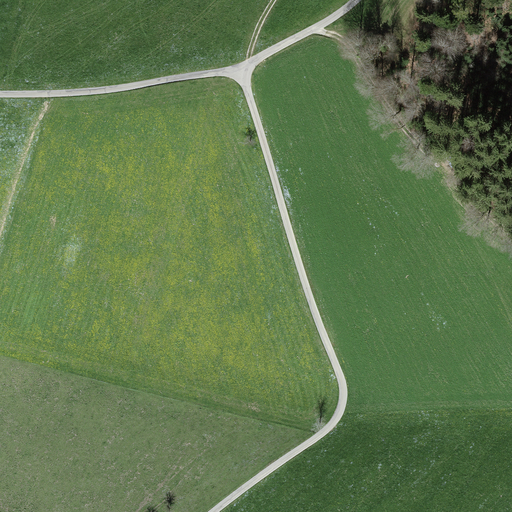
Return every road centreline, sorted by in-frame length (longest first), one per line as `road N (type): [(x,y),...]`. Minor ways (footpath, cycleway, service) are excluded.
road 1 (unclassified): [(213,511),(339,413),(342,383),(241,68),(356,0)]
road 2 (track): [(313,28),(347,44),(432,158)]
